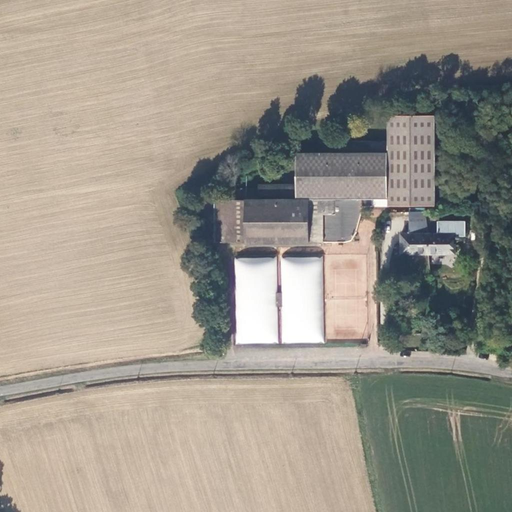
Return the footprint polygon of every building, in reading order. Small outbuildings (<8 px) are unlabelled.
[(390,206),(437,206),(437,115),(390,116),(389,141),(343,141),(343,152),(298,153),(297,184),(259,184),(259,199),(247,199),(247,200),(215,200),(215,242),(222,243),(247,243),(247,244),(311,245),(311,243),(324,244),(324,242),(346,243),(352,242),(358,233),(364,206),(373,206),(373,207),(390,207),(390,206)] [(410,232),(428,232),(426,211),(410,211),(410,232)] [(438,220),(438,232),(457,232),(457,236),(467,236),(467,220),(438,220)] [(428,254),(428,232),(410,232),(401,232),(401,254),(428,254)] [(457,232),(438,232),(428,232),(428,254),(457,254),(457,236),(457,232)]
